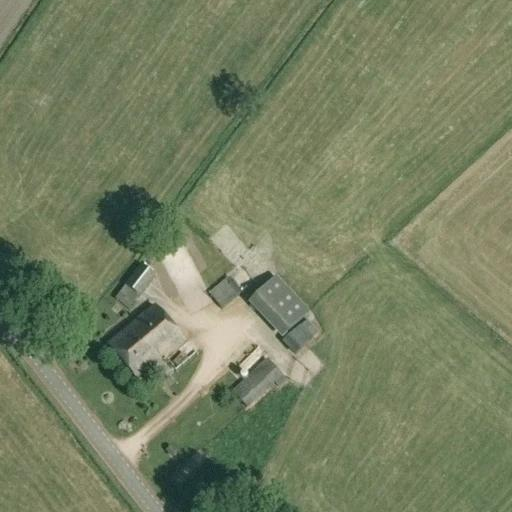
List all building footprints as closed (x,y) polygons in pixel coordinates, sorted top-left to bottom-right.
[(193,246),(169,251),(172,264),(196,259),(193,246)] [(185,294),(208,285),(197,258),(174,268),(185,294)] [(133,286),(144,296),(162,275),(151,265),(133,286)] [(240,296),(229,281),(211,294),(222,309),(240,296)] [(256,303),(288,339),(312,317),(279,281),(256,303)] [(154,309),(131,328),(108,347),(136,381),(182,342),(154,309)] [(184,371),(199,354),(190,345),(175,362),(184,371)] [(267,361),(232,394),(245,409),(273,383),(279,390),(286,383),(267,361)]
